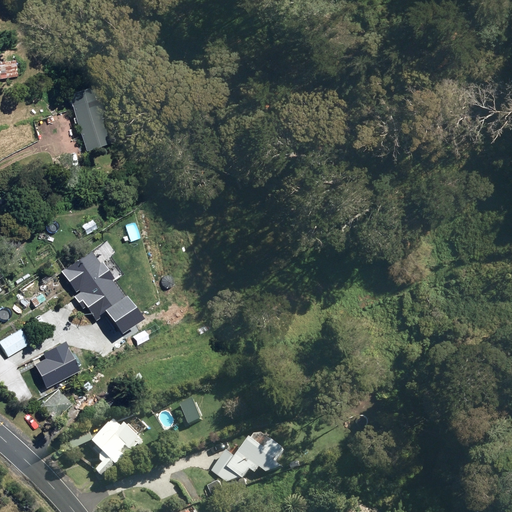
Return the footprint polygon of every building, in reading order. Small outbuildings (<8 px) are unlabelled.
[(0,65),(0,81),(18,79),(16,63),(0,65)] [(69,98),(87,154),(116,144),(98,89),(69,98)] [(71,295),(84,313),(116,290),(92,254),(65,272),(78,290),(71,295)] [(94,312),(102,323),(115,313),(108,302),(94,312)] [(0,343),(0,346),(8,359),(29,346),(20,331),(0,343)] [(128,378),(133,388),(144,383),(139,373),(128,378)] [(82,389),(86,394),(92,390),(88,385),(82,389)] [(40,408),(53,423),(71,407),(58,392),(40,408)] [(122,421),(101,442),(110,451),(102,458),(107,463),(100,470),(109,479),(115,472),(119,475),(125,469),(122,466),(130,457),(126,453),(132,446),(136,451),(149,439),(145,435),(152,428),(144,420),(137,427),(134,424),(129,428),(122,421)] [(78,439),(82,447),(97,441),(93,433),(78,439)] [(265,471),(282,466),(275,461),(284,448),(269,437),(263,446),(247,435),(234,454),(225,448),(209,470),(226,482),(242,477),(249,467),(255,472),(259,466),(265,471)] [(223,491),(219,482),(208,486),(212,496),(223,491)]
